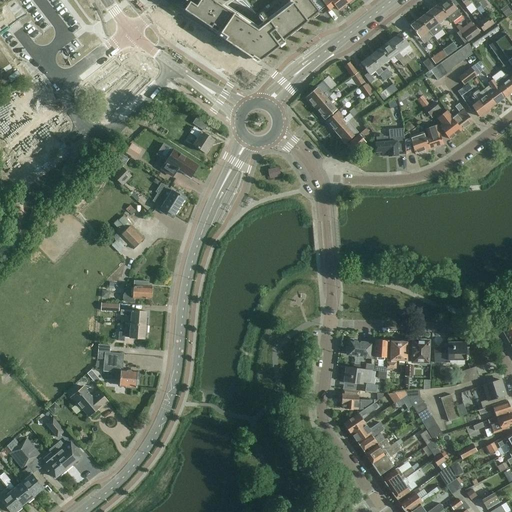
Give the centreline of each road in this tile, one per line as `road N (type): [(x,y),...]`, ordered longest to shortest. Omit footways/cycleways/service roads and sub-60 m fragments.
road 1 (secondary): [(87,511),(158,436),(174,398),(196,256),(248,142)]
road 2 (residential): [(318,181),(425,175),(511,116)]
road 3 (residential): [(510,381),(487,335),(329,322)]
road 4 (residential): [(375,499),(321,421),(329,322)]
road 5 (secondary): [(268,105),(302,69),(395,0)]
road 6 (residential): [(329,322),(318,181)]
road 7 (residential): [(82,0),(148,74),(165,62)]
